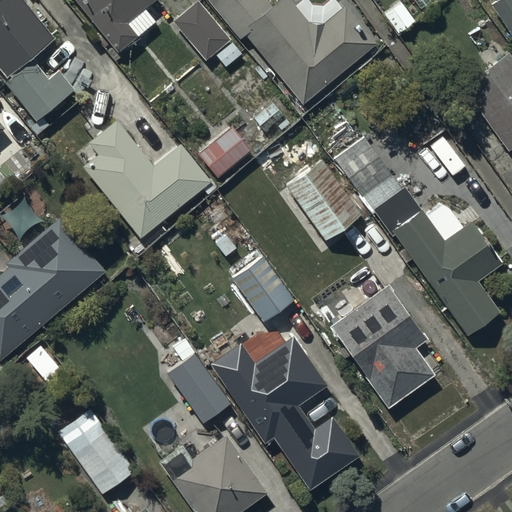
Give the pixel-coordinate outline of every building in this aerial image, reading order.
[(21,0),(0,0),(0,72),(6,80),(2,83),(35,123),(47,112),(51,116),(62,107),(60,103),(75,91),(57,70),(47,78),(30,58),(54,39),(21,0)] [(72,0),(115,54),(155,22),(144,9),(155,0),(72,0)] [(196,0),(171,22),(205,62),(230,40),(196,0)] [(264,0),(204,0),(239,40),(244,35),(302,106),(375,45),(342,6),(321,23),(307,23),(288,0),(277,0),(270,6),(264,0)] [(511,0),(488,0),(491,4),(489,5),(511,39),(511,37),(511,0)] [(401,2),(383,15),(397,35),(415,23),(401,2)] [(511,58),(508,53),(459,88),(506,152),(511,148),(511,58)] [(95,155),(80,167),(139,240),(210,182),(179,144),(152,166),(115,121),(86,144),(95,155)] [(196,155),(216,179),(250,151),(230,126),(196,155)] [(363,137),(333,159),(390,237),(393,236),(402,249),(396,253),(404,265),(410,261),(465,337),(499,312),(477,282),(501,264),(470,222),(461,228),(441,202),(424,215),(403,186),(401,188),(363,137)] [(320,160),(284,186),(324,242),(360,216),(320,160)] [(0,199),(4,196),(1,191),(9,185),(0,174),(0,199)] [(0,360),(105,272),(59,218),(4,264),(7,268),(0,273),(0,360)] [(262,256),(230,279),(262,324),(293,301),(262,256)] [(427,340),(387,284),(370,297),(367,293),(340,312),(343,316),(328,327),(386,408),(433,375),(415,349),(427,340)] [(292,335),(229,378),(293,471),(326,448),(297,407),(327,386),(292,335)] [(181,362),(165,374),(201,425),(229,404),(193,354),(194,353),(184,339),(171,348),(181,362)] [(39,346),(24,359),(48,386),(63,373),(39,346)] [(88,408),(55,432),(100,495),(134,471),(88,408)] [(180,445),(156,462),(191,511),(241,511),(266,495),(224,435),(190,459),(180,445)]
